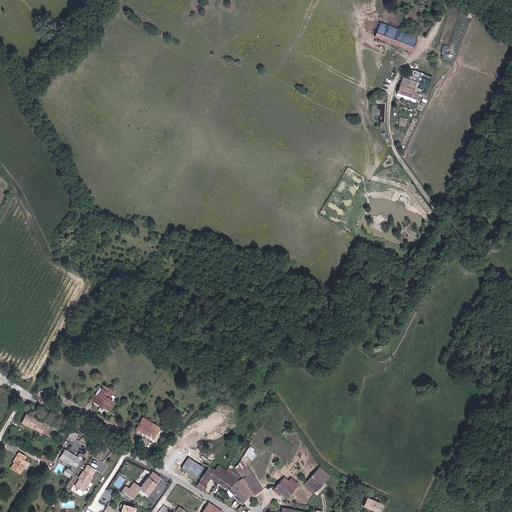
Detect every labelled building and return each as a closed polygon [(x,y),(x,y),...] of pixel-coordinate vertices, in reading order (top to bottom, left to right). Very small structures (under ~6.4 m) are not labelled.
[(380,24),(375,38),(412,52),(418,35),(404,30),(403,33),(380,24)] [(405,87),(408,80),(402,77),(396,93),(420,101),(421,97),(419,96),(420,92),(413,90),(405,87)] [(416,83),(408,80),(405,87),(413,90),(416,83)] [(105,384),(102,390),(98,397),(94,403),(107,410),(112,401),(107,398),(109,394),(107,393),(110,387),(105,384)] [(46,435),(50,426),(37,420),(40,414),(33,411),(30,416),(26,414),(21,423),(46,435)] [(137,429),(146,435),(153,424),(143,419),(137,429)] [(126,428),(120,424),(115,433),(121,437),(126,428)] [(153,424),(146,435),(154,439),(160,429),(153,424)] [(77,434),(71,430),(67,436),(73,440),(74,439),(77,434)] [(70,478),(76,468),(83,455),(80,454),(79,454),(77,457),(65,450),(59,458),(72,466),(69,470),(68,469),(65,473),(65,475),(70,478)] [(244,458),(247,463),(257,456),(255,451),(244,458)] [(19,452),(15,458),(16,459),(10,469),(19,474),(27,462),(24,460),(26,456),(19,452)] [(48,466),(52,460),(43,455),(40,459),(44,461),(43,463),(48,466)] [(196,459),(190,455),(186,464),(191,467),(196,459)] [(235,464),(239,469),(247,463),(244,458),(235,464)] [(191,467),(203,474),(208,466),(196,459),(191,467)] [(45,470),(48,472),(54,463),(54,461),(52,460),(48,466),(45,470)] [(239,469),(243,475),(254,492),(262,486),(247,463),(239,469)] [(210,479),(217,483),(225,469),(216,464),(213,469),(208,477),(210,479)] [(83,471),(79,478),(80,479),(75,487),(83,492),(92,477),(91,476),(95,470),(88,465),(84,472),(83,471)] [(203,474),(200,479),(207,483),(210,479),(208,477),(213,469),(208,466),(203,474)] [(329,475),(327,473),(320,467),(307,483),(317,492),(321,488),(318,486),(325,479),(326,479),(329,475)] [(225,469),(217,483),(222,485),(226,478),(232,482),(239,478),(225,469)] [(161,478),(152,472),(148,477),(142,472),(131,487),(128,485),(126,487),(126,486),(122,491),(133,499),(140,490),(148,496),(161,478)] [(243,475),(239,478),(241,481),(244,486),(250,494),(254,492),(243,475)] [(283,477),(281,479),(293,490),(295,487),(283,477)] [(226,478),(222,485),(227,488),(228,485),(232,482),(226,478)] [(228,485),(227,488),(237,501),(243,497),(245,499),(250,494),(244,486),(241,487),(237,487),(235,485),(241,481),(239,478),(232,482),(228,485)] [(200,479),(196,485),(204,490),(207,483),(200,479)] [(281,479),(275,486),(280,492),(286,497),(293,490),(281,479)] [(321,488),(328,480),(326,479),(325,479),(318,486),(321,488)] [(280,492),(275,486),(272,489),(278,495),(280,492)] [(377,511),(381,502),(367,496),(363,504),(377,511)] [(202,511),(217,511),(219,510),(209,503),(202,511)]
